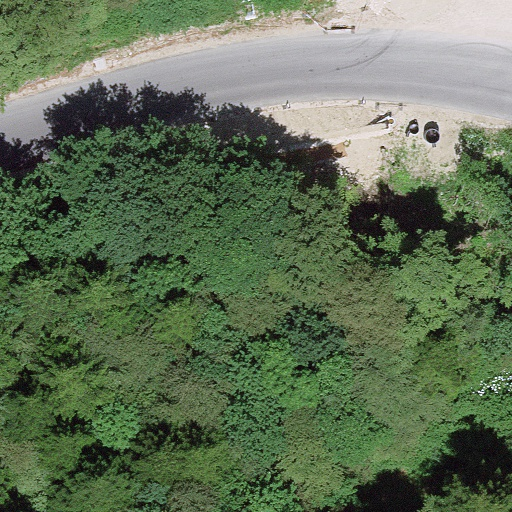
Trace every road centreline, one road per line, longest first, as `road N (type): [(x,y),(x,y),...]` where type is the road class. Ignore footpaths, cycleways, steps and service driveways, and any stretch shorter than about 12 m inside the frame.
road 1 (tertiary): [(0,152),(258,72),(359,60),(511,83)]
road 2 (track): [(351,511),(511,489)]
